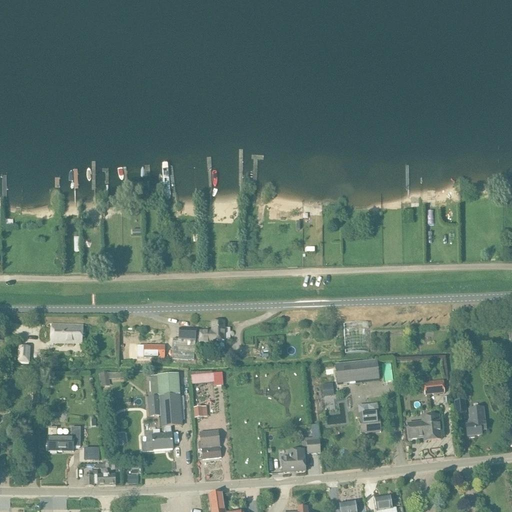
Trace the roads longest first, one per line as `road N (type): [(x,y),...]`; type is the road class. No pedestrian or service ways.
road 1 (unclassified): [(0,491),(114,492),(511,457)]
road 2 (tertiary): [(0,310),(511,296)]
